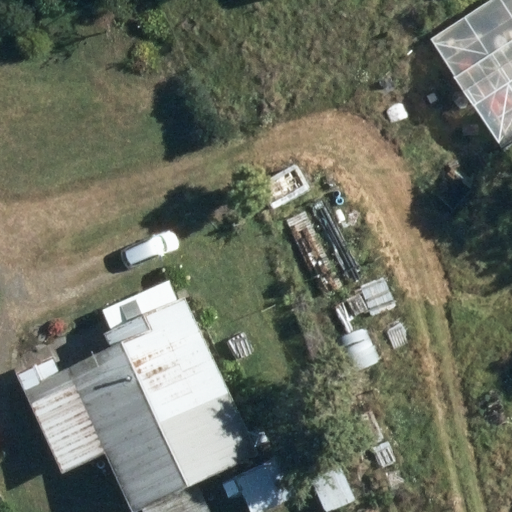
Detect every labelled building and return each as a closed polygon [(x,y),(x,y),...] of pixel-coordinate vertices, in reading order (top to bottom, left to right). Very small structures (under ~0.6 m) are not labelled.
[(511,0),(486,0),(424,40),(495,149),(511,138),(511,0)] [(289,165),(256,184),(268,207),(302,188),(289,165)] [(447,173),(429,193),(448,210),(466,190),(447,173)] [(391,305),(378,275),(355,285),(368,315),(391,305)] [(243,450),(261,442),(253,426),(236,434),(165,280),(96,311),(101,320),(4,365),(54,473),(95,455),(120,511),(126,511),(246,457),(243,450)] [(375,360),(361,330),(335,341),(349,372),(375,360)] [(269,457),(216,485),(223,498),(233,493),(242,511),(258,511),(289,496),(269,457)]
